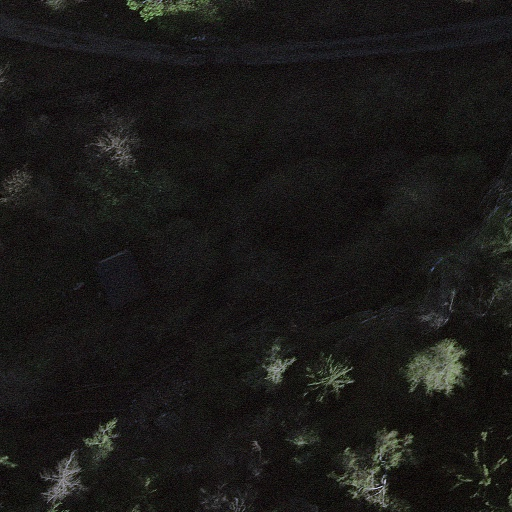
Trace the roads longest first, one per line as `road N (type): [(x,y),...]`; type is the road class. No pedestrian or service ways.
road 1 (track): [(511,17),(347,47),(205,53),(0,23)]
road 2 (track): [(155,47),(136,75),(0,112)]
